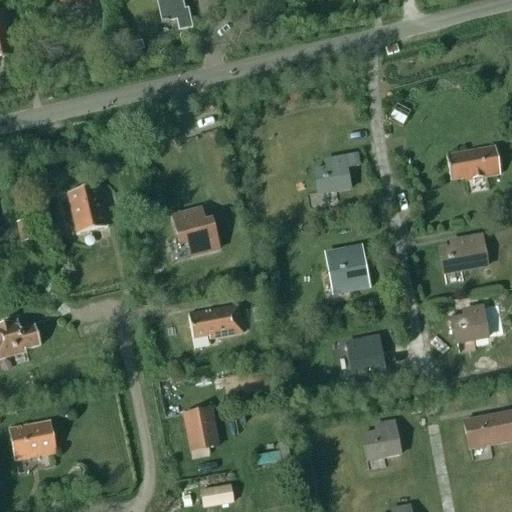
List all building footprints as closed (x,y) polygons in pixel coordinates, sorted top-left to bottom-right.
[(155,0),(161,26),(176,23),(178,33),(191,31),(187,11),(184,11),(181,0),(155,0)] [(4,14),(0,14),(0,60),(13,58),(5,21),(4,14)] [(133,45),(135,54),(144,52),(141,43),(133,45)] [(494,149),(445,158),(450,184),(464,181),(465,183),(499,177),(494,149)] [(313,173),(318,198),(349,192),(345,170),(358,168),(356,157),(332,161),(334,169),(313,173)] [(76,237),(107,230),(98,188),(66,196),(76,237)] [(161,197),(146,201),(149,213),(164,210),(161,197)] [(190,259),(218,252),(212,230),(205,232),(200,212),(172,219),(177,241),(185,239),(190,259)] [(16,225),(20,245),(33,243),(28,222),(16,225)] [(438,253),(442,277),(486,269),(480,239),(448,245),(449,251),(438,253)] [(368,289),(360,249),(349,251),(350,253),(343,254),(343,252),(326,256),(329,272),(332,271),(335,287),(332,287),(333,296),(368,289)] [(209,342),(242,336),(237,309),(187,318),(192,342),(208,339),(209,342)] [(262,323),(260,310),(252,311),(254,324),(262,323)] [(455,346),(487,340),(481,310),(460,314),(461,320),(451,322),(455,346)] [(0,327),(0,361),(26,354),(25,352),(40,348),(35,329),(20,333),(17,323),(0,327)] [(353,387),(385,381),(377,339),(346,345),(353,387)] [(262,373),(222,380),(227,407),(266,400),(262,373)] [(211,412),(183,417),(190,454),(217,449),(211,412)] [(511,424),(510,415),(463,424),(468,452),(511,443),(511,424)] [(8,432),(14,464),(56,456),(50,424),(8,432)] [(376,435),(361,438),(366,463),(399,457),(393,424),(374,427),(376,435)] [(277,447),(279,455),(255,459),(257,469),(291,463),(287,445),(277,447)] [(232,506),(229,489),(200,493),(203,510),(232,506)]
